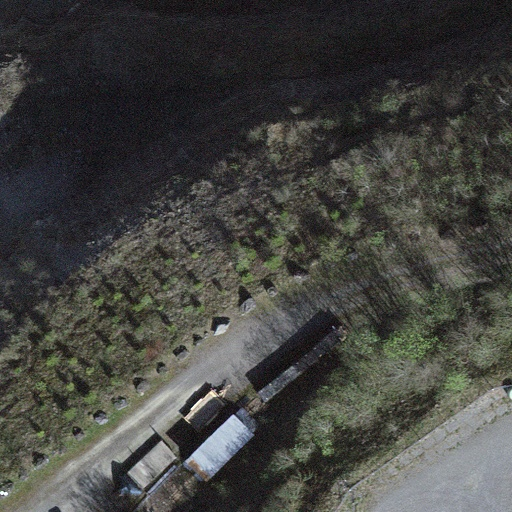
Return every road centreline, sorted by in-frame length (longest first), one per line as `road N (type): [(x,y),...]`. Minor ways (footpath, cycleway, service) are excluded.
road 1 (track): [(511,312),(246,365),(108,453),(41,511)]
road 2 (track): [(386,511),(481,459),(511,451)]
